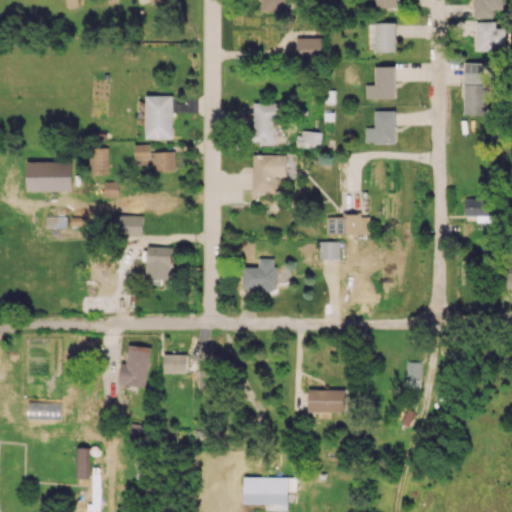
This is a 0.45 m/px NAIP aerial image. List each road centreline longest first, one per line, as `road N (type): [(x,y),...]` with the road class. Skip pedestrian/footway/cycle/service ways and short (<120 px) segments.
road 1 (residential): [(511,324),(0,326)]
road 2 (residential): [(212,0),(212,326)]
road 3 (residential): [(437,0),(440,323)]
